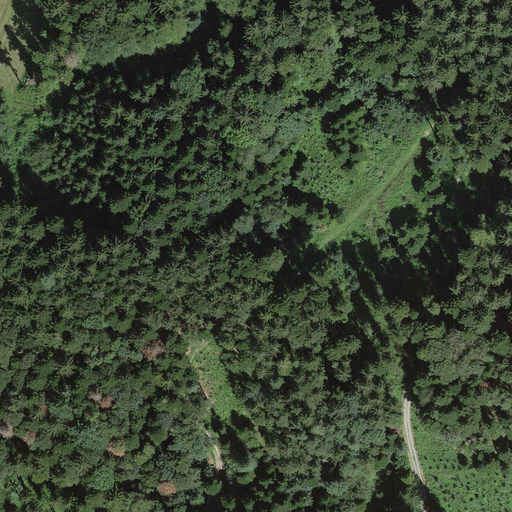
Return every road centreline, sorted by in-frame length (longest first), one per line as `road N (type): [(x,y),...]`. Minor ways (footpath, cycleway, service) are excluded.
road 1 (track): [(354,215),(190,362),(188,398),(220,458),(209,511)]
road 2 (track): [(511,316),(415,374),(405,399),(406,433),(425,511)]
